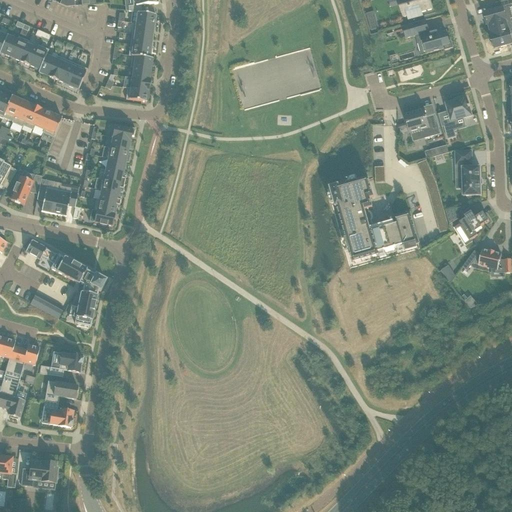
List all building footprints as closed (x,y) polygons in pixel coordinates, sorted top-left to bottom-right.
[(157,5),(156,0),(132,0),(133,6),(128,7),(128,12),(137,13),(142,14),(142,6),(157,5)] [(431,10),(428,0),(399,0),(405,17),(407,17),(408,21),(423,17),(422,13),(431,10)] [(484,16),(485,22),(487,22),(488,25),(511,19),(508,7),(511,6),(511,0),(509,0),(500,3),(495,4),(497,10),(484,13),(485,15),(484,16)] [(154,27),(155,16),(142,14),(137,13),(136,24),(133,24),(154,27)] [(374,13),(367,15),(370,26),(378,26),(374,13)] [(488,25),(488,26),(489,26),(492,36),(491,37),(511,30),(511,26),(510,19),(511,19),(488,25)] [(419,35),(415,23),(407,26),(403,27),(406,39),(419,35)] [(152,38),(154,27),(133,24),(131,35),(152,38)] [(442,34),(441,29),(421,35),(427,54),(444,49),(445,51),(453,49),(451,43),(449,43),(446,33),(442,34)] [(37,31),(35,36),(42,39),(42,38),(44,34),(37,31)] [(511,31),(509,32),(491,37),(492,41),(491,41),(493,47),(494,47),(494,49),(511,44),(511,31)] [(10,58),(18,38),(18,37),(17,40),(7,36),(8,36),(8,35),(0,52),(0,53),(0,54),(10,58)] [(151,49),(152,38),(131,35),(130,46),(133,46),(151,49)] [(20,62),(28,42),(18,38),(10,58),(20,62)] [(29,66),(38,46),(36,49),(27,45),(29,42),(28,42),(20,62),(19,63),(29,67),(29,66)] [(38,73),(48,50),(38,46),(29,66),(39,71),(38,73)] [(149,59),(151,49),(133,46),(130,46),(128,56),(132,57),(152,60),(152,59),(149,59)] [(48,77),(57,57),(55,60),(46,56),(48,51),(48,50),(38,73),(48,77)] [(58,81),(67,61),(57,57),(48,77),(48,78),(58,82),(58,81)] [(151,71),(152,60),(132,57),(130,68),(151,71)] [(68,86),(77,66),(67,61),(58,81),(68,86)] [(78,90),(87,70),(77,66),(68,86),(69,86),(68,87),(73,89),(74,88),(78,90)] [(149,81),(151,71),(130,68),(133,68),(132,79),(150,81),(149,81)] [(125,78),(123,88),(127,89),(130,89),(148,92),(150,81),(132,79),(125,78)] [(146,103),(148,92),(130,89),(127,89),(126,100),(146,103)] [(1,96),(0,96),(0,118),(2,119),(2,118),(3,116),(10,100),(12,97),(11,97),(10,100),(1,96)] [(10,100),(3,116),(2,118),(12,123),(22,101),(12,97),(10,100)] [(470,107),(469,107),(467,99),(465,99),(465,98),(457,100),(457,102),(446,105),(452,124),(444,126),(448,140),(456,137),(454,129),(458,128),(456,120),(472,116),(470,109),(471,108),(470,107)] [(31,106),(22,101),(12,123),(22,128),(23,126),(31,106)] [(41,110),(31,106),(23,126),(33,130),(34,127),(41,110)] [(44,131),(51,114),(41,110),(34,127),(44,131)] [(426,117),(424,110),(405,115),(410,133),(422,130),(424,139),(441,135),(435,115),(426,117)] [(62,119),(51,114),(44,131),(43,134),(53,138),(62,119)] [(133,137),(135,130),(129,128),(129,130),(114,127),(112,138),(130,142),(131,137),(133,137)] [(0,144),(7,147),(9,142),(5,140),(0,137),(0,144)] [(128,153),(130,143),(130,142),(112,138),(112,139),(110,149),(128,153)] [(10,142),(8,147),(17,151),(19,146),(10,142)] [(110,149),(108,159),(125,163),(126,158),(129,159),(131,153),(128,153),(110,149)] [(456,152),(456,166),(473,165),(472,151),(456,152)] [(123,173),(125,163),(108,159),(105,170),(126,174),(123,173)] [(0,187),(4,180),(10,183),(16,171),(0,162),(0,187)] [(373,168),(374,182),(384,182),(383,167),(373,168)] [(480,168),(463,168),(463,180),(456,180),(457,189),(463,189),(464,196),(481,196),(480,168)] [(124,185),(126,174),(105,170),(103,181),(124,185)] [(40,187),(41,177),(35,176),(32,183),(20,178),(17,185),(16,185),(13,193),(13,194),(10,201),(24,206),(29,193),(38,195),(40,187)] [(339,186),(338,187),(332,189),(331,189),(331,190),(332,195),(334,194),(334,196),(336,201),(336,202),(335,203),(336,207),(336,208),(338,208),(338,209),(338,210),(340,216),(340,217),(342,223),(342,224),(343,227),(343,228),(343,229),(344,229),(345,234),(345,235),(345,236),(346,236),(351,254),(350,254),(351,255),(353,261),(352,261),(353,262),(353,263),(354,263),(355,263),(355,262),(361,261),(362,261),(362,260),(370,258),(372,258),(377,256),(379,256),(378,253),(384,251),(384,252),(385,251),(395,248),(395,249),(396,248),(401,247),(402,247),(402,249),(405,248),(405,246),(415,243),(416,245),(419,244),(411,214),(394,219),(396,225),(374,231),(371,220),(373,220),(372,219),(371,219),(369,214),(371,213),(370,212),(369,212),(368,209),(372,208),(370,199),(374,197),(371,189),(371,187),(369,182),(369,180),(368,180),(367,180),(361,182),(360,182),(340,188),(339,186)] [(121,195),(124,185),(103,181),(101,191),(121,195)] [(57,197),(59,191),(47,188),(40,187),(37,200),(43,202),(41,212),(53,215),(57,197)] [(76,202),(78,195),(70,193),(59,191),(57,197),(53,215),(66,218),(68,207),(75,208),(76,202)] [(119,206),(121,195),(101,191),(99,202),(119,206)] [(114,216),(116,206),(119,207),(119,206),(99,202),(96,201),(94,212),(96,212),(114,216),(115,216),(114,216)] [(74,213),(73,219),(78,220),(81,209),(79,208),(75,208),(74,213)] [(460,218),(457,209),(446,212),(449,225),(460,218)] [(112,227),(114,216),(96,212),(94,223),(99,224),(99,226),(106,227),(106,226),(112,227)] [(460,224),(459,225),(470,242),(471,241),(478,236),(476,233),(482,229),(481,227),(489,222),(483,213),(480,215),(475,218),(472,214),(472,213),(465,217),(466,219),(460,223),(460,224)] [(31,241),(25,252),(27,253),(39,260),(40,261),(42,258),(51,263),(54,264),(51,268),(50,270),(79,285),(79,284),(79,285),(83,287),(82,292),(82,294),(81,294),(78,308),(71,306),(69,317),(76,318),(76,319),(75,323),(74,325),(90,328),(91,326),(92,322),(91,322),(93,313),(94,313),(94,311),(95,305),(95,303),(97,297),(96,297),(96,296),(99,292),(100,292),(106,282),(95,276),(94,276),(87,272),(86,272),(86,271),(85,271),(81,268),(79,267),(74,264),(73,264),(72,263),(72,264),(64,259),(58,256),(58,257),(58,256),(46,250),(46,249),(33,242),(31,241)] [(505,262),(501,261),(501,256),(495,255),(495,254),(488,253),(488,254),(482,253),(479,269),(502,273),(502,275),(511,274),(511,260),(505,261),(505,262)] [(468,260),(462,267),(467,271),(473,263),(468,260)] [(33,294),(27,304),(56,319),(62,309),(33,294)] [(4,339),(0,354),(0,356),(9,359),(5,373),(4,377),(12,379),(20,349),(14,347),(15,342),(4,339)] [(20,349),(12,379),(20,381),(24,364),(34,367),(39,349),(28,346),(27,351),(20,349)] [(40,367),(39,374),(49,376),(62,378),(63,371),(67,372),(80,374),(81,365),(82,365),(83,359),(82,359),(82,358),(69,356),(61,355),(59,370),(50,368),(40,367)] [(25,376),(24,383),(33,384),(34,377),(25,376)] [(0,407),(3,409),(12,379),(4,377),(0,390),(0,407)] [(12,379),(3,409),(10,411),(8,416),(10,417),(10,418),(17,420),(17,419),(20,419),(25,401),(14,399),(19,382),(12,379)] [(48,382),(45,402),(58,404),(59,398),(75,400),(77,387),(48,382)] [(45,402),(43,409),(52,410),(52,413),(51,413),(49,425),(58,427),(70,429),(71,428),(72,428),(72,422),(73,413),(60,411),(57,410),(58,404),(45,402)] [(0,473),(2,474),(1,480),(7,481),(7,486),(7,488),(15,489),(16,475),(10,474),(12,459),(10,459),(3,458),(0,457),(0,473)] [(23,470),(21,486),(33,488),(33,484),(34,482),(36,482),(43,483),(53,484),(55,484),(57,469),(55,469),(56,464),(42,462),(41,464),(30,463),(30,471),(23,470)]
